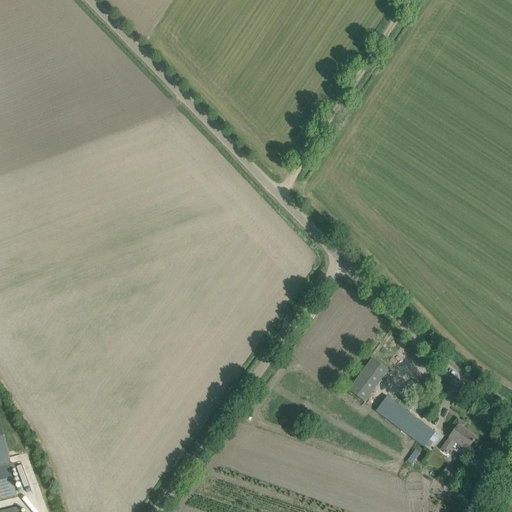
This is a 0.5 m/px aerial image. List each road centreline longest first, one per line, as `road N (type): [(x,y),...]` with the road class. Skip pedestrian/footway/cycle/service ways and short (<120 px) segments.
road 1 (unclassified): [(348,264),(90,0)]
road 2 (unclassified): [(163,511),(348,264)]
road 3 (track): [(409,0),(278,195)]
road 4 (unclassified): [(511,415),(466,383),(348,264)]
